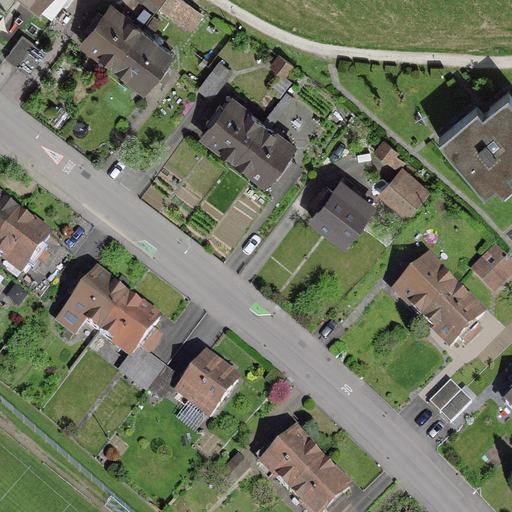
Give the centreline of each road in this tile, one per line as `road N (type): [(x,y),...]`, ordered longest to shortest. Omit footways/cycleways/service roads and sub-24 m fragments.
road 1 (residential): [(0,120),(272,331),(362,411),(456,511)]
road 2 (track): [(217,0),(312,46),(511,61)]
